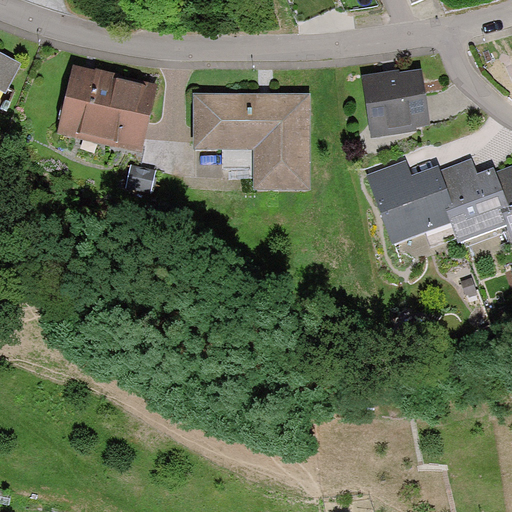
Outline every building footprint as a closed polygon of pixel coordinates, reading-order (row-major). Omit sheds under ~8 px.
[(0,95),(3,97),(19,66),(0,56),(0,95)] [(153,87),(70,67),(53,136),(136,156),(153,87)] [(420,72),(361,79),(367,140),(426,134),(420,72)] [(305,98),(190,96),(189,153),(220,154),(220,171),(245,171),(245,188),(304,189),(305,98)] [(404,163),(363,177),(388,247),(445,228),(440,214),(448,211),(436,175),(435,170),(410,179),(404,163)] [(440,214),(445,228),(452,249),(505,230),(499,214),(506,212),(493,178),(491,171),(475,177),(470,163),(436,175),(448,211),(440,214)] [(152,171),(127,165),(121,191),(146,197),(152,171)] [(499,214),(505,230),(511,249),(511,170),(493,178),(506,212),(499,214)]
